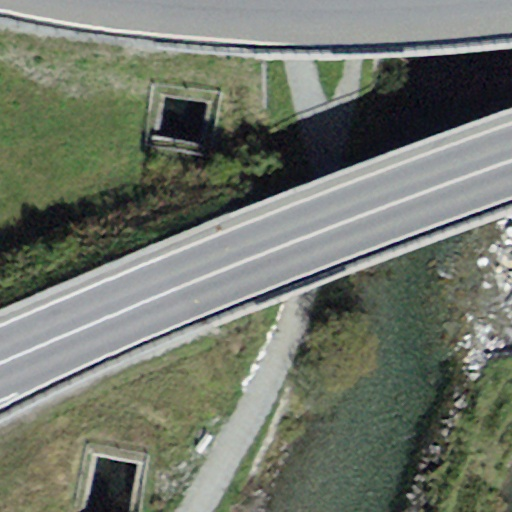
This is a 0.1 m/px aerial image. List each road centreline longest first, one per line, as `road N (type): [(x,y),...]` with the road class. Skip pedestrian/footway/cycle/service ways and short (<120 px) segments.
road 1 (primary): [(511,161),(0,365)]
road 2 (primary): [(511,7),(303,15),(121,0)]
